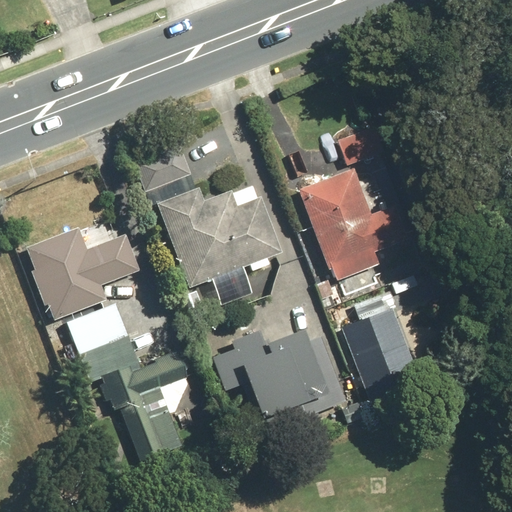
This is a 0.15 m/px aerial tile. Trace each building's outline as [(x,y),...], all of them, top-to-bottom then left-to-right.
[(347,170),(288,191),(321,285),(334,281),(340,297),(377,284),(366,255),(405,241),(387,191),(358,201),(347,170)] [(204,189),(161,205),(193,290),(286,254),(265,200),(243,209),(236,191),(209,201),(204,189)] [(37,271),(33,272),(53,324),(111,302),(105,288),(147,272),(131,231),(91,246),(84,229),(29,250),(37,271)] [(117,306),(71,326),(94,381),(141,361),(117,306)] [(384,308),(331,328),(358,398),(411,378),(384,308)] [(335,396),(312,332),(272,346),(267,331),(234,342),(237,351),(216,359),(223,378),(250,369),(274,438),(311,425),(305,406),(335,396)] [(188,350),(109,381),(142,465),(189,446),(165,385),(197,372),(188,350)]
